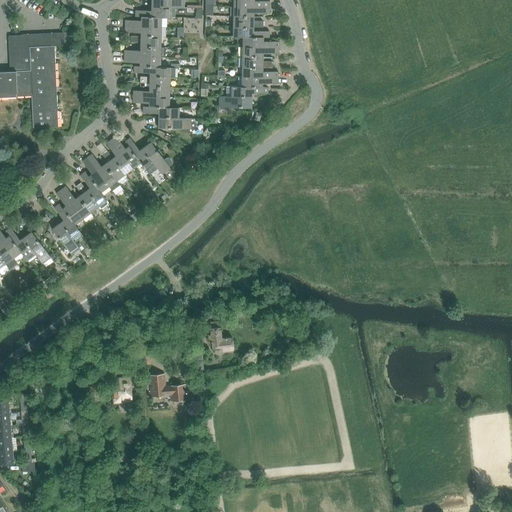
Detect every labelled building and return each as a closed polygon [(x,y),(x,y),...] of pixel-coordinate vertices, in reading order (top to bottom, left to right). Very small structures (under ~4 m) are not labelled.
[(151,0),(151,7),(172,7),(172,8),(176,8),(184,8),(184,0),(151,0)] [(135,17),(141,17),(162,17),(162,18),(172,18),(172,17),(176,18),(176,8),(172,8),(172,7),(151,7),(151,10),(135,10),(135,17)] [(233,7),(232,17),(253,17),(254,13),(269,14),(270,8),(233,7)] [(125,20),(125,26),(161,27),(162,18),(162,17),(141,17),(141,21),(125,20)] [(232,17),(232,27),(253,27),(263,27),(263,21),(253,21),(253,17),(232,17)] [(141,33),(140,37),(161,37),(161,27),(125,26),(125,32),(141,33)] [(232,37),(242,37),(243,37),(263,38),(269,38),(269,31),(253,31),(253,27),(232,27),(232,37)] [(0,97),(31,96),(33,128),(58,127),(54,46),(72,45),(71,33),(9,36),(10,71),(0,71),(0,97)] [(140,43),(140,47),(161,47),(161,37),(140,37),(131,37),(131,43),(140,43)] [(242,37),(242,47),(279,48),(279,42),(263,41),(263,38),(243,37),(242,37)] [(124,56),(161,57),(164,57),(165,47),(161,47),(140,47),(140,51),(124,50),(124,56)] [(242,47),(242,57),(263,58),(263,54),(278,54),(279,48),(242,47)] [(140,63),(140,67),(160,67),(161,57),(124,56),(124,62),(140,63)] [(238,67),(241,67),(262,68),(272,68),(272,62),(262,61),(263,58),(242,57),(238,57),(238,67)] [(150,73),(149,77),(170,78),(170,67),(160,67),(140,67),(134,66),(134,73),(150,73)] [(241,67),(241,77),(278,78),(278,72),(262,71),(262,68),(241,67)] [(149,83),(149,87),(170,88),(170,78),(149,77),(140,77),(140,83),(149,83)] [(237,77),(237,87),(241,87),(262,87),(262,84),(278,84),(278,78),(241,77),(237,77)] [(226,86),(226,97),(231,97),(251,97),(251,94),(267,94),(267,87),(262,87),(241,87),(237,87),(226,86)] [(133,91),(133,97),(170,98),(170,88),(149,87),(149,91),(133,91)] [(231,97),(226,97),(219,96),(218,107),(251,108),(251,97),(231,97)] [(149,103),(149,107),(169,108),(170,98),(133,97),(133,103),(149,103)] [(158,114),(158,118),(179,118),(179,108),(169,108),(149,107),(143,107),(143,113),(158,114)] [(194,118),(179,118),(158,118),(158,128),(182,129),(182,132),(189,132),(191,131),(193,131),(195,129),(195,127),(196,125),(195,123),(194,121),(194,119),(194,118)] [(111,140),(133,169),(140,163),(128,146),(125,149),(116,136),(111,140)] [(128,146),(140,163),(146,171),(149,175),(157,169),(154,165),(155,165),(142,148),(139,151),(130,138),(126,141),(129,146),(128,146)] [(112,158),(125,175),(133,169),(111,140),(106,143),(115,156),(112,158)] [(154,165),(157,169),(162,175),(170,168),(151,142),(142,148),(155,165),(154,165)] [(194,145),(190,152),(198,156),(201,149),(194,145)] [(104,164),(117,181),(118,183),(127,177),(125,175),(112,158),(112,159),(106,151),(102,154),(107,162),(104,164)] [(102,178),(108,187),(117,181),(104,164),(101,167),(92,154),(87,158),(102,178)] [(87,158),(82,161),(91,174),(88,176),(102,195),(110,189),(108,187),(102,178),(87,158)] [(102,195),(88,176),(85,172),(80,175),(89,188),(86,190),(99,207),(100,209),(102,208),(107,205),(108,202),(102,195)] [(81,194),(78,197),(91,213),(99,207),(86,190),(81,183),(76,187),(81,194)] [(66,186),(61,190),(76,211),(83,219),(91,213),(78,197),(75,199),(66,186)] [(61,190),(56,194),(65,206),(62,209),(75,225),(83,219),(76,211),(61,190)] [(63,220),(60,223),(73,239),(81,233),(75,225),(62,209),(59,204),(54,208),(63,220)] [(73,239),(60,223),(52,229),(71,255),(80,249),(77,245),(73,239)] [(35,229),(39,234),(44,231),(40,226),(35,229)] [(5,231),(9,236),(21,252),(22,252),(21,253),(27,261),(28,260),(35,255),(36,254),(23,238),(20,240),(10,228),(5,231)] [(0,230),(0,240),(7,250),(13,258),(21,253),(22,252),(21,252),(9,236),(6,238),(0,230)] [(31,232),(23,238),(36,254),(35,255),(42,264),(51,258),(50,256),(31,232)] [(0,256),(5,264),(13,258),(7,250),(0,240),(0,256)] [(212,347),(221,346),(221,352),(234,350),(232,336),(223,338),(221,337),(220,327),(219,327),(218,322),(211,323),(211,328),(210,329),(211,335),(208,335),(209,339),(212,339),(212,347)] [(138,349),(139,363),(152,363),(150,346),(138,349)] [(193,349),(194,361),(194,370),(203,369),(202,348),(193,349)] [(189,363),(188,359),(179,360),(180,372),(188,372),(193,371),(192,363),(189,363)] [(100,378),(99,366),(87,367),(88,380),(100,378)] [(149,375),(151,397),(170,396),(170,402),(186,400),(185,385),(166,386),(164,374),(149,375)] [(112,391),(113,404),(132,402),(130,378),(119,378),(120,388),(115,389),(115,391),(112,391)] [(99,401),(99,385),(89,386),(89,402),(99,401)] [(20,398),(21,411),(27,410),(26,399),(24,393),(13,394),(14,399),(20,398)] [(0,401),(0,413),(9,413),(8,401),(0,401)] [(0,413),(0,426),(11,425),(9,413),(0,413)] [(0,426),(0,438),(12,438),(11,425),(0,426)] [(0,438),(0,451),(13,450),(12,438),(0,438)] [(24,448),(25,462),(21,463),(22,472),(35,471),(34,461),(35,461),(35,458),(31,459),(30,448),(24,448)] [(13,450),(0,451),(0,464),(14,463),(13,450)]
